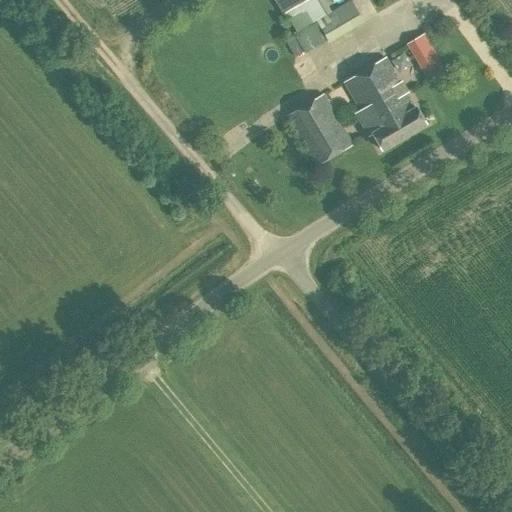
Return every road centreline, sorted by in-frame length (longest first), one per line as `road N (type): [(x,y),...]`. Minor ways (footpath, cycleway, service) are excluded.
road 1 (unclassified): [(0,460),(278,251)]
road 2 (unclassified): [(500,511),(278,251)]
road 3 (track): [(278,251),(64,0)]
road 4 (unclassified): [(278,251),(511,110)]
